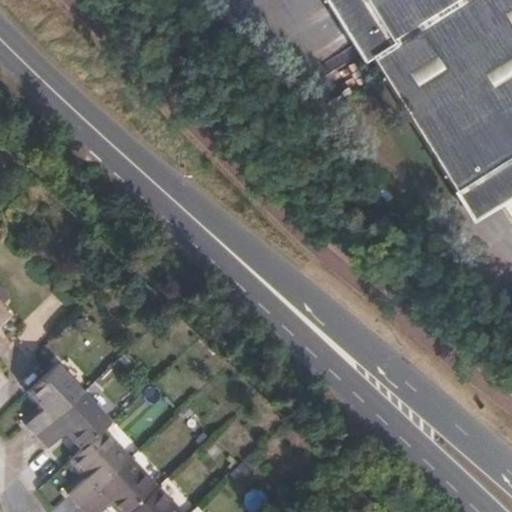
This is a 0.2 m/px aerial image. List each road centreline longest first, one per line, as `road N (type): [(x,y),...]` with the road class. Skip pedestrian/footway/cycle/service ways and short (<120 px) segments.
road 1 (tertiary): [(225,248),(489,511)]
road 2 (tertiary): [(511,472),(225,248)]
road 3 (tertiary): [(225,248),(0,38)]
